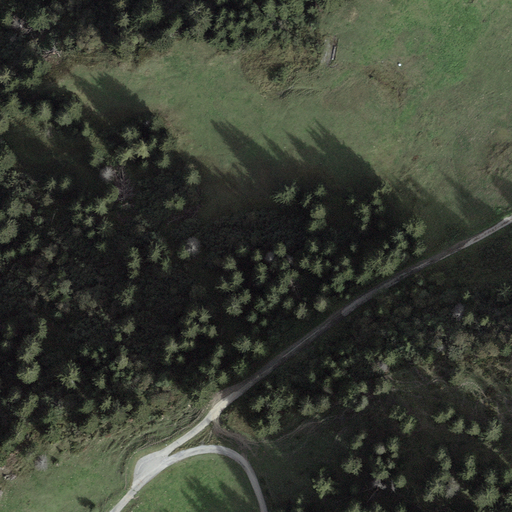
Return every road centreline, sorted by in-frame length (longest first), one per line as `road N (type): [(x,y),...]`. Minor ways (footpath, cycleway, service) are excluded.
road 1 (track): [(157,469),(161,455),(235,386),(329,321),(511,217)]
road 2 (track): [(115,511),(161,466),(206,449),(243,463),(264,511)]
